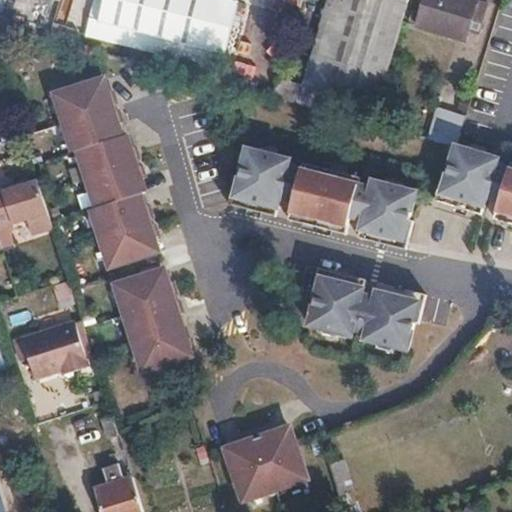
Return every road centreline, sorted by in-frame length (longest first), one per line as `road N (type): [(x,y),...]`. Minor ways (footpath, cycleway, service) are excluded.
road 1 (residential): [(489,291),(197,231),(158,110)]
road 2 (residential): [(489,291),(470,332),(419,385),(337,417),(280,372),(255,369),(233,381),(224,404),(229,426)]
